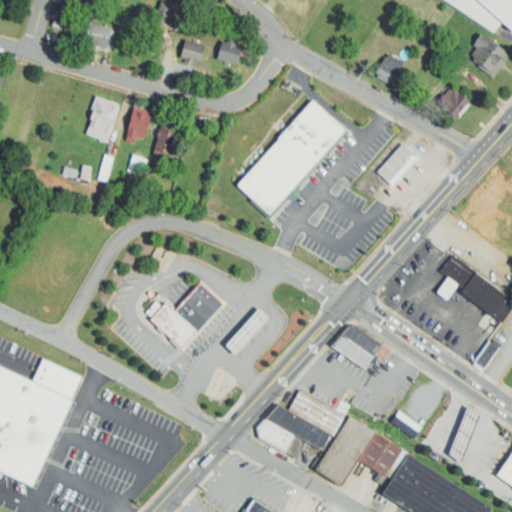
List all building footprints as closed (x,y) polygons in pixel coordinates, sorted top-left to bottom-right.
[(161,0),(192,0),(184,23),(167,17),(164,25),(153,21),(161,0)] [(281,0),(302,9),(305,0),(281,0)] [(511,0),(511,32),(503,24),(494,34),(444,0),(511,0)] [(89,22),(111,28),(106,48),(84,42),(89,22)] [(506,52),(489,75),(470,60),(478,50),(472,45),(480,34),(506,52)] [(185,40),(205,45),(200,63),(195,62),(194,65),(184,62),(185,59),(180,58),(185,40)] [(221,42),(227,43),(228,40),(237,42),(236,46),(242,47),(237,65),(217,59),(221,42)] [(376,74),(394,82),(399,72),(381,63),(376,74)] [(454,90),(467,100),(454,117),(436,102),(444,93),(448,97),(454,90)] [(98,100),(120,108),(107,143),(86,135),(91,120),(89,119),(93,109),(95,109),(98,100)] [(313,103),(344,131),(266,215),(236,187),(313,103)] [(126,137),(135,139),(137,132),(146,134),(150,117),(133,112),(126,137)] [(163,121),(178,126),(168,158),(153,154),(163,121)] [(374,172),(389,186),(415,158),(400,144),(374,172)] [(451,255),(511,299),(511,307),(500,324),(459,293),(462,289),(439,272),(451,255)] [(199,284),(220,304),(196,332),(173,311),(199,284)] [(165,303),(173,311),(196,332),(180,349),(149,320),(165,303)] [(227,344),(239,355),(274,317),(262,306),(227,344)] [(347,326),(352,326),(378,346),(372,357),(339,335),(347,326)] [(339,335),(330,346),(363,369),(372,357),(339,335)] [(474,364),(483,371),(502,345),(492,338),(474,364)] [(32,383),(43,359),(82,377),(71,401),(32,383)] [(0,368),(32,383),(71,401),(32,486),(0,471),(0,368)] [(288,412),(299,392),(342,416),(330,436),(288,412)] [(463,461),(451,453),(470,405),(483,413),(463,461)] [(276,406),(288,412),(330,436),(321,450),(305,442),(263,420),(276,406)] [(392,415),(417,432),(412,439),(387,422),(392,415)] [(313,472),(337,487),(372,433),(347,417),(313,472)] [(263,420),(254,429),(256,439),(295,460),(305,442),(263,420)] [(359,461),(383,477),(400,450),(376,435),(359,461)] [(382,494),(409,511),(488,511),(491,508),(407,454),(382,494)] [(511,455),(511,485),(498,476),(511,455)] [(248,511),(255,502),(270,511),(248,511)]
